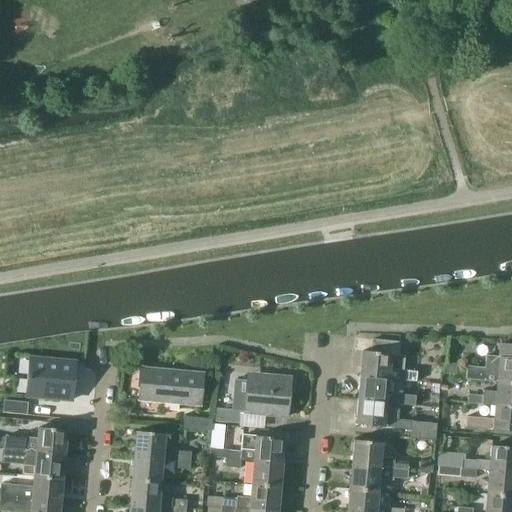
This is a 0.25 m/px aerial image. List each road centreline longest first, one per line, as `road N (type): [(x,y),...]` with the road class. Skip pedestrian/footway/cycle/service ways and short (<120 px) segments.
road 1 (residential): [(314,511),(323,362)]
road 2 (residential): [(100,511),(105,365)]
